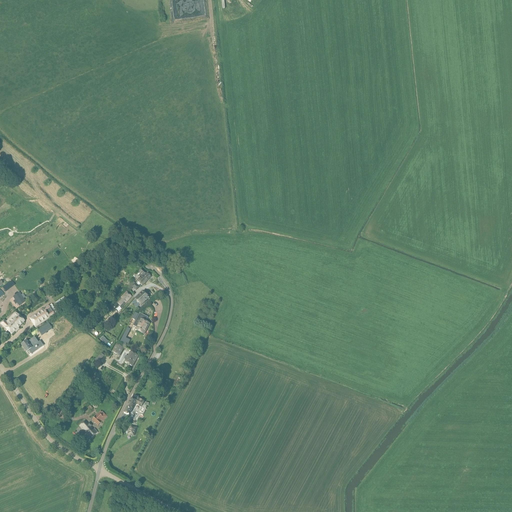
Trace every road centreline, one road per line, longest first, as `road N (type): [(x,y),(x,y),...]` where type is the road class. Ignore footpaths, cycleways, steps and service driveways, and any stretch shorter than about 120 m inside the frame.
road 1 (residential): [(99,468),(171,308),(163,279),(108,244)]
road 2 (unclassified): [(99,468),(45,435),(0,365)]
